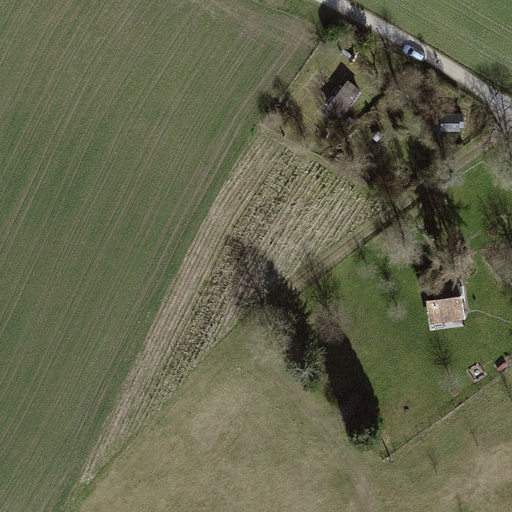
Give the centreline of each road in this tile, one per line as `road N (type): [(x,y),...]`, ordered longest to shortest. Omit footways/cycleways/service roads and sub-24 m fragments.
road 1 (track): [(511,114),(248,318)]
road 2 (track): [(511,112),(323,0)]
